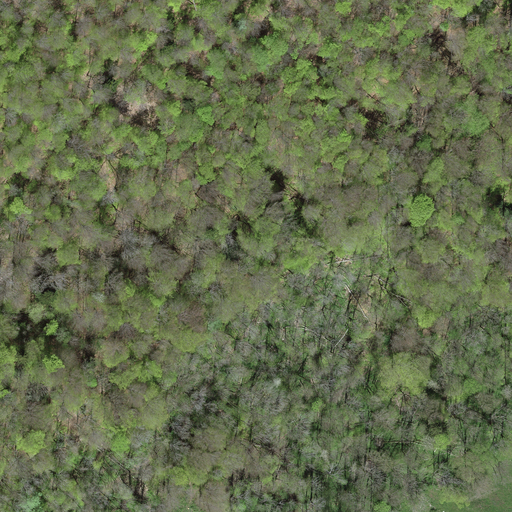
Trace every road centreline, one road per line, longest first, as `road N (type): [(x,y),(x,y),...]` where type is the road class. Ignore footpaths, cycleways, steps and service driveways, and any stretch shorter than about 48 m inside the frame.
road 1 (track): [(211,511),(232,476),(358,373),(411,336),(511,292)]
road 2 (track): [(0,213),(61,130),(199,0)]
